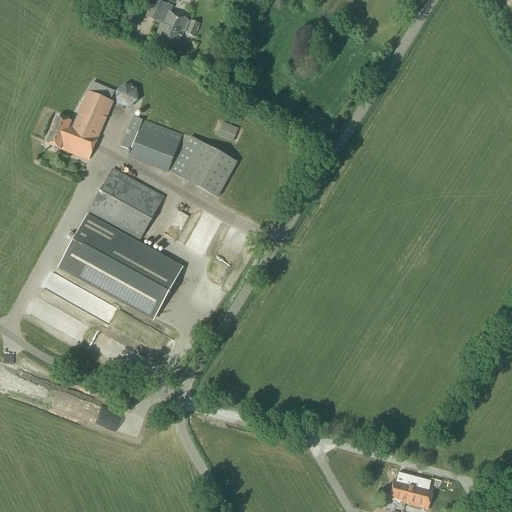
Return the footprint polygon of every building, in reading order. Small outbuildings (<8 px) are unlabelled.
[(148,14),(164,20),(162,25),(161,25),(155,38),(178,47),(184,32),(186,33),(185,34),(194,38),(200,25),(190,21),(190,22),(188,21),(188,20),(170,13),(172,8),(153,0),(148,14)] [(126,19),(134,22),(138,10),(130,7),(126,19)] [(103,17),(99,24),(103,26),(103,27),(117,35),(123,24),(108,16),(106,19),(103,17)] [(88,161),(113,102),(110,101),(114,92),(92,83),(88,92),(74,126),(70,124),(71,123),(57,117),(46,144),(53,147),(54,149),(57,150),(59,149),(88,161)] [(128,109),(138,102),(137,89),(125,85),(115,92),(117,105),(128,109)] [(167,173),(182,136),(133,117),(121,148),(159,162),(156,169),(167,173)] [(233,143),(238,129),(223,123),(217,136),(233,143)] [(217,198),(236,163),(190,137),(171,173),(217,198)] [(138,243),(149,224),(163,198),(112,170),(88,215),(138,243)] [(86,218),(56,272),(152,325),(182,271),(86,218)] [(216,221),(213,231),(220,233),(223,223),(216,221)] [(410,490),(411,485),(394,480),(388,501),(403,504),(407,490),(410,490)] [(404,505),(404,504),(417,508),(423,488),(411,485),(410,490),(407,490),(403,504),(404,505)]
